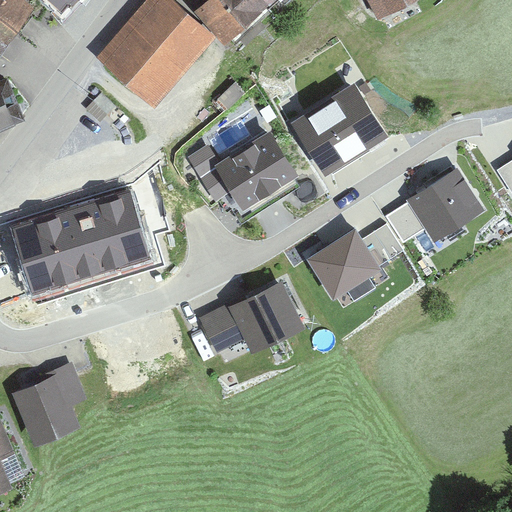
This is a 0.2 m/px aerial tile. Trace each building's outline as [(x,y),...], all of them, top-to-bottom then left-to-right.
[(0,0),(0,56),(36,7),(26,0),(0,0)] [(48,0),(60,12),(71,0),(48,0)] [(164,0),(110,64),(160,106),(220,36),(177,0),(164,0)] [(265,0),(212,0),(199,11),(227,42),(269,4),(265,0)] [(368,0),(376,14),(404,0),(368,0)] [(0,80),(0,126),(25,117),(5,78),(0,80)] [(384,133),(353,87),(297,123),(328,169),(384,133)] [(221,164),(250,210),(300,178),(271,133),(221,164)] [(481,208),(458,172),(413,201),(437,237),(481,208)] [(377,267),(355,232),(313,258),(335,293),(377,267)] [(253,352),(307,324),(283,276),(201,317),(218,350),(245,337),(253,352)] [(11,391),(36,444),(84,422),(75,401),(86,396),(71,364),(11,391)] [(0,490),(14,484),(1,459),(17,451),(0,417),(0,490)]
